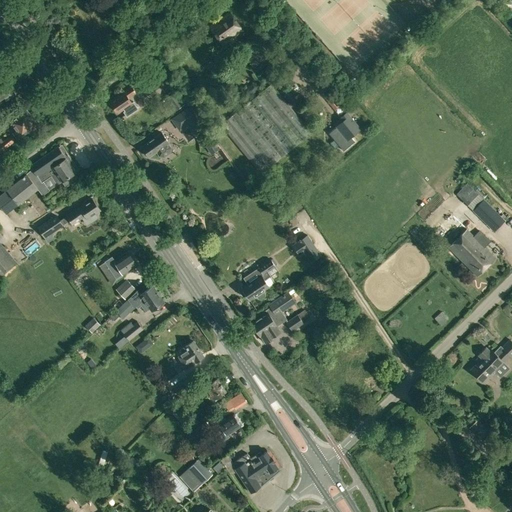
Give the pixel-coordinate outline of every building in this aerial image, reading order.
[(209,26),(222,45),(243,31),(230,12),(209,26)] [(245,58),(254,68),(261,61),(269,54),(262,45),(254,52),(253,52),(245,58)] [(276,59),(280,65),(286,60),(282,54),(276,59)] [(0,99),(3,97),(6,100),(12,96),(10,92),(11,91),(1,77),(0,77),(0,99)] [(220,124),(261,174),(311,132),(271,83),(220,124)] [(247,90),(249,93),(253,94),(258,89),(258,86),(255,83),(252,83),(247,87),(247,90)] [(132,87),(110,101),(117,112),(131,103),(128,97),(136,93),(132,87)] [(159,102),(168,116),(172,113),(184,104),(175,91),(163,99),(163,100),(159,102)] [(324,97),(334,109),(340,104),(330,93),(324,97)] [(348,106),(352,110),(357,106),(353,101),(348,106)] [(189,124),(199,139),(208,132),(198,118),(199,117),(190,105),(171,119),(179,131),(189,124)] [(12,133),(17,139),(28,131),(30,134),(36,129),(34,126),(35,125),(24,111),(10,122),(16,130),(12,133)] [(337,126),(347,138),(359,129),(346,113),(341,117),(344,120),(337,126)] [(148,156),(149,157),(156,151),(159,156),(164,156),(169,152),(170,148),(167,144),(170,142),(162,132),(141,146),(145,151),(144,153),(146,155),(148,156)] [(201,138),(211,154),(219,149),(209,133),(201,138)] [(0,138),(0,152),(14,142),(9,136),(2,141),(0,138)] [(27,174),(0,196),(0,206),(5,213),(37,188),(42,195),(49,190),(49,189),(57,184),(61,181),(62,182),(76,172),(58,147),(31,166),(33,169),(27,173),(27,174)] [(456,194),(494,231),(504,221),(467,183),(456,194)] [(82,205),(66,215),(67,215),(70,220),(72,224),(82,217),(87,224),(97,217),(95,214),(100,210),(93,198),(87,202),(85,200),(81,203),(82,205)] [(56,215),(37,227),(44,238),(47,242),(54,238),(51,234),(63,225),(60,220),(56,215)] [(448,248),(476,276),(495,257),(484,246),(490,241),(479,230),(473,236),(466,229),(448,248)] [(304,252),(314,245),(307,235),(297,242),(304,252)] [(0,275),(17,262),(0,241),(0,275)] [(102,271),(111,284),(118,280),(123,276),(122,274),(137,264),(129,253),(116,262),(112,256),(104,261),(105,262),(99,266),(102,271)] [(244,292),(249,299),(256,295),(258,298),(260,299),(265,296),(266,294),(263,290),(268,286),(264,280),(271,275),(268,271),(274,267),(270,260),(258,268),(262,274),(242,288),(241,286),(237,289),(241,295),(244,292)] [(116,289),(125,300),(136,290),(126,279),(116,289)] [(110,316),(114,321),(119,315),(122,319),(134,308),(136,307),(137,308),(141,306),(145,311),(149,308),(151,310),(164,302),(153,286),(140,294),(137,290),(116,310),(110,316)] [(261,337),(265,342),(274,336),(273,335),(280,331),(277,326),(287,319),(282,310),(295,302),(288,292),(269,305),(270,307),(257,316),(258,318),(251,323),(260,337),(261,337)] [(285,322),(291,330),(310,318),(305,309),(285,322)] [(434,318),(441,325),(448,318),(441,311),(434,318)] [(85,326),(92,333),(100,325),(93,317),(85,326)] [(117,340),(122,346),(143,329),(136,321),(132,324),(130,321),(120,329),(125,335),(117,340)] [(470,369),(482,382),(490,375),(491,377),(496,372),(494,370),(509,355),(511,357),(511,355),(511,341),(509,338),(501,346),(500,345),(493,352),(490,349),(489,350),(486,347),(478,354),(479,356),(475,360),(477,362),(470,369)] [(176,352),(186,368),(203,356),(194,341),(176,352)] [(372,356),(376,352),(368,343),(358,353),(361,356),(355,362),(371,378),(382,367),(372,356)] [(87,362),(92,368),(96,365),(91,359),(87,362)] [(173,389),(179,396),(191,384),(185,377),(173,389)] [(201,389),(209,402),(219,396),(226,391),(217,378),(201,389)] [(235,407),(229,399),(224,403),(229,411),(235,407)] [(173,413),(183,425),(189,420),(179,408),(173,413)] [(223,429),(226,434),(240,425),(233,415),(226,419),(225,418),(218,422),(213,426),(217,432),(223,429)] [(469,427),(482,441),(494,430),(480,416),(469,427)] [(207,424),(205,421),(198,426),(200,429),(207,424)] [(194,443),(201,438),(193,428),(187,434),(194,443)] [(237,471),(250,492),(260,486),(279,470),(276,467),(277,466),(267,451),(261,454),(259,452),(250,458),(247,453),(233,462),(226,467),(231,475),(237,471)] [(179,476),(193,492),(202,483),(211,474),(197,459),(187,468),(188,468),(179,476)] [(90,490),(95,495),(105,486),(99,480),(90,490)]
